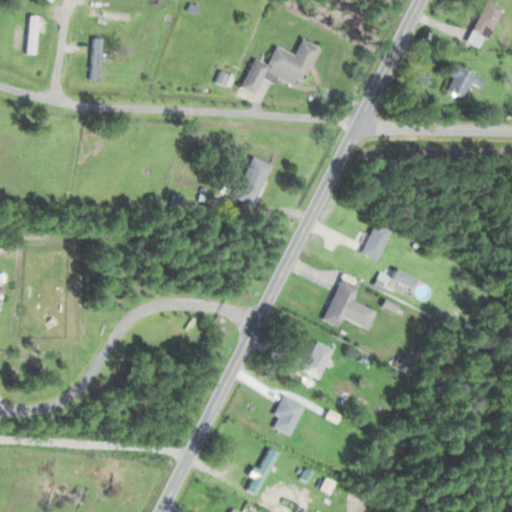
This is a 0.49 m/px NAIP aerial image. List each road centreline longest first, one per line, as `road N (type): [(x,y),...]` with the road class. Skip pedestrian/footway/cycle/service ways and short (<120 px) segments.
road 1 (tertiary): [(158,511),(419,0)]
road 2 (residential): [(355,127),(63,103),(0,85)]
road 3 (residential): [(254,320),(193,305),(137,313),(78,385),(37,409),(0,414)]
road 4 (residential): [(187,456),(0,438)]
road 5 (residential): [(355,127),(511,130)]
